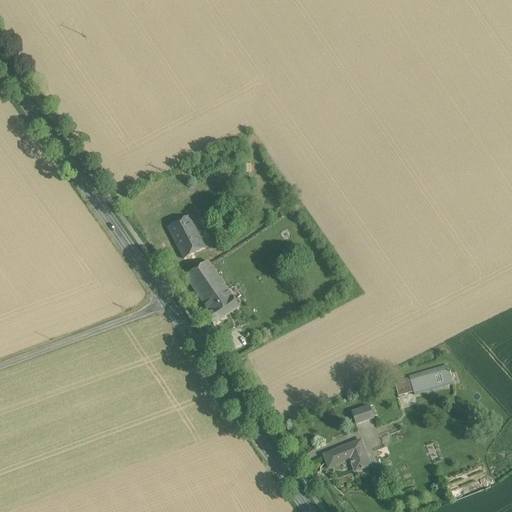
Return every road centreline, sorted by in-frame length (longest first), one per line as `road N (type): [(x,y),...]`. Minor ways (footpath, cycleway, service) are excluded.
road 1 (secondary): [(169,303),(0,68)]
road 2 (secondary): [(315,511),(169,303)]
road 3 (unclassified): [(0,364),(169,303)]
